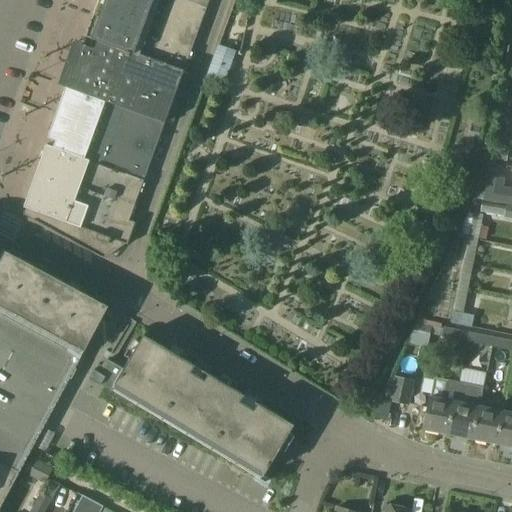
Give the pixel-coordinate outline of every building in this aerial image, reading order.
[(99,0),(86,37),(92,39),(89,47),(74,42),(58,85),(66,88),(48,138),(55,141),(53,147),(47,145),(24,207),(26,208),(23,215),(103,259),(103,258),(107,260),(125,245),(127,245),(135,223),(129,221),(166,119),(173,122),(189,79),(182,76),(209,0),(99,0)] [(207,78),(224,84),(236,52),(218,45),(207,78)] [(488,176),(484,201),(499,203),(503,179),(488,176)] [(473,214),(468,240),(478,242),(483,216),(473,214)] [(463,265),(472,267),(478,242),(468,240),(463,265)] [(0,508),(75,369),(109,306),(6,251),(0,261),(0,508)] [(463,265),(459,286),(468,288),(472,267),(463,265)] [(453,313),(463,315),(468,288),(459,286),(453,313)] [(441,338),(467,343),(469,333),(443,328),(441,338)] [(467,343),(491,347),(493,338),(469,333),(467,343)] [(111,391),(262,481),(274,461),(278,454),(287,438),(295,425),(144,336),(130,360),(124,370),(109,361),(107,360),(99,372),(95,369),(89,378),(97,382),(104,387),(111,391)] [(491,347),(511,351),(511,341),(493,338),(491,347)] [(463,368),(461,381),(484,385),(486,372),(463,368)] [(408,405),(413,381),(394,377),(389,401),(408,405)] [(448,434),(459,383),(448,381),(434,378),(430,397),(423,429),(448,434)] [(448,434),(473,439),(483,388),(459,383),(448,434)] [(473,439),(497,444),(504,411),(479,406),(483,388),(473,439)] [(497,444),(511,446),(511,401),(511,402),(509,412),(504,411),(497,444)] [(32,506),(42,511),(45,511),(52,499),(40,492),(32,506)]
